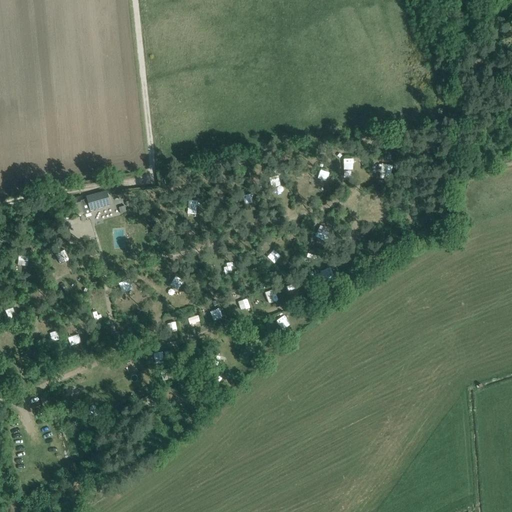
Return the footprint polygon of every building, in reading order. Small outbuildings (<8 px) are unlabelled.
[(381,176),(393,177),(394,164),(382,164),(381,176)] [(298,187),(308,188),(308,179),(299,179),(298,187)] [(88,208),(109,201),(105,189),(78,198),(84,217),(91,214),(88,208)] [(61,263),(70,259),(65,250),(57,255),(61,263)] [(267,261),(276,264),(280,253),(270,250),(267,261)] [(233,261),(224,265),(228,272),(236,268),(233,261)] [(154,355),(155,364),(164,362),(162,353),(154,355)] [(49,409),(45,398),(40,399),(44,411),(49,409)]
